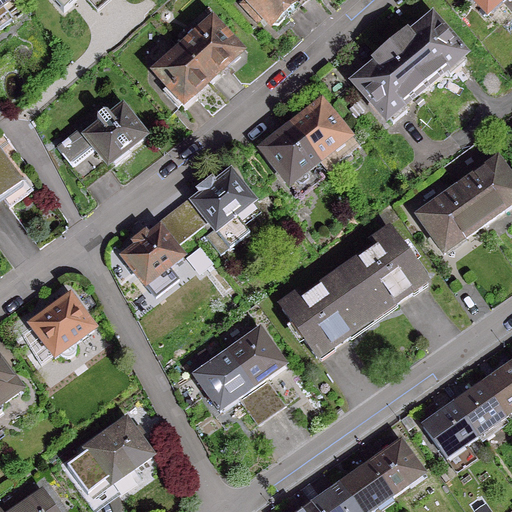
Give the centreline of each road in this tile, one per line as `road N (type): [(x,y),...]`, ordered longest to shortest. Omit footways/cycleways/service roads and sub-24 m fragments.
road 1 (residential): [(397,0),(92,250)]
road 2 (residential): [(511,326),(245,511)]
road 3 (residential): [(92,250),(232,511)]
